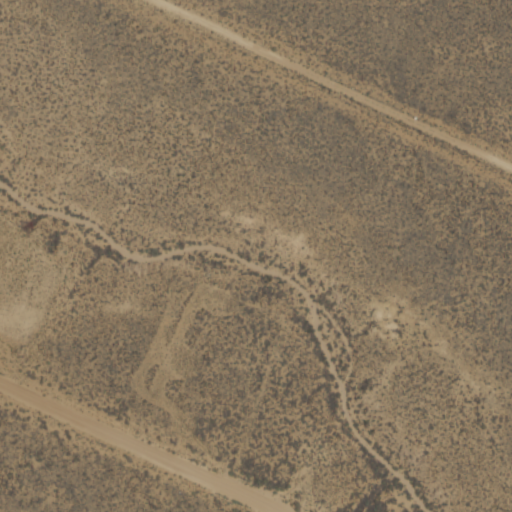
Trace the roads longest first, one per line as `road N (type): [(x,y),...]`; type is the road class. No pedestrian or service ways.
road 1 (track): [(511,162),(160,0)]
road 2 (residential): [(0,374),(299,511)]
